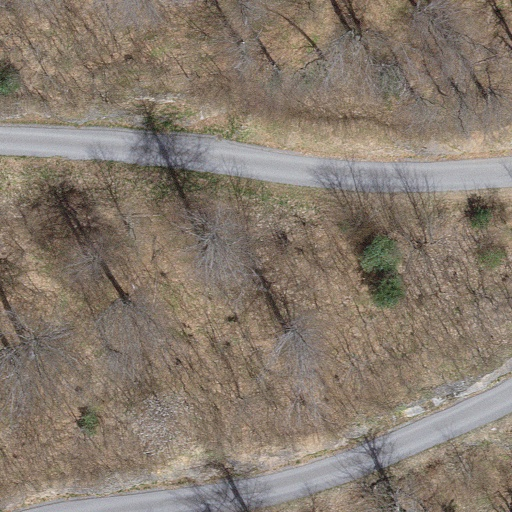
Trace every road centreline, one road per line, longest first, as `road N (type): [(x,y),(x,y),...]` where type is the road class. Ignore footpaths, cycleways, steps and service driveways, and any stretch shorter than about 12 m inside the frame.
road 1 (unclassified): [(511,170),(291,174),(190,152),(0,140)]
road 2 (unclassified): [(117,511),(238,498),(343,469),(511,398)]
